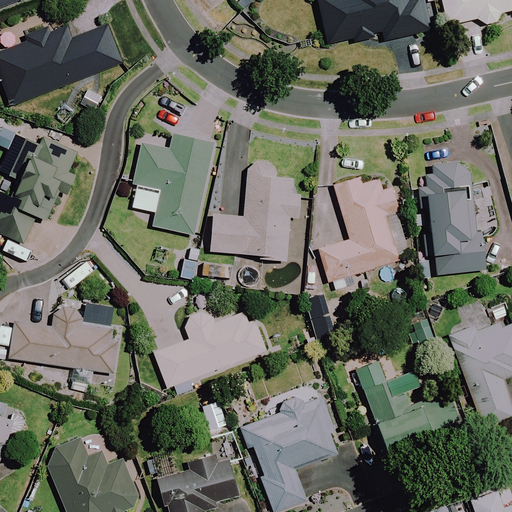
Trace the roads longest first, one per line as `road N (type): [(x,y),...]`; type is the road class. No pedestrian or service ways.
road 1 (residential): [(511,81),(384,107),(277,100),(225,80),(194,54),(160,0)]
road 2 (residential): [(511,463),(383,511)]
